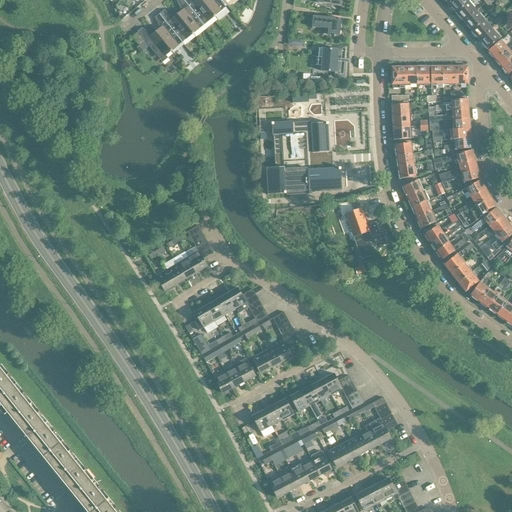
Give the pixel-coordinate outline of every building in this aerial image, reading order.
[(204,25),(184,0),(176,0),(182,11),(177,14),(193,34),(204,25)] [(184,0),(204,25),(215,16),(201,0),(184,0)] [(226,7),(220,0),(201,0),(215,16),(226,7)] [(469,1),(467,0),(451,0),(449,3),(451,6),(450,7),(455,13),(469,1)] [(469,1),(455,13),(461,19),(462,18),(464,21),(476,10),(469,1)] [(173,17),(164,10),(159,14),(182,42),(193,34),(177,14),(173,17)] [(484,20),(476,10),(464,21),(467,24),(466,25),(471,31),(484,20)] [(182,42),(159,14),(155,17),(160,28),(156,31),(172,51),(182,42)] [(340,37),(341,19),(313,16),(312,27),(328,29),(328,35),(334,36),(334,37),(336,37),(336,36),(340,37)] [(509,22),(505,18),(500,22),(504,27),(509,22)] [(492,29),(484,20),(471,31),(476,37),(477,36),(480,39),(492,29)] [(152,34),(142,28),(138,31),(163,62),(168,58),(166,55),(172,51),(156,31),(152,34)] [(492,29),(480,39),(482,42),(481,43),(487,49),(500,38),(492,29)] [(501,40),(488,51),(495,59),(508,49),(508,48),(501,40)] [(338,58),(338,49),(319,48),(319,55),(323,55),(322,71),(332,72),(337,72),(337,71),(336,71),(337,58),(338,58)] [(508,49),(495,59),(502,67),(511,57),(511,50),(511,52),(508,49)] [(511,57),(502,67),(508,74),(511,71),(511,57)] [(435,67),(431,67),(431,85),(444,85),(443,65),(435,65),(435,67)] [(451,65),(443,65),(444,85),(456,85),(455,67),(451,67),(451,65)] [(459,65),(459,67),(455,67),(456,85),(461,85),(461,83),(468,83),(467,65),(459,65)] [(393,66),(393,77),(391,77),(392,83),(393,83),(393,88),(405,88),(405,86),(405,67),(401,67),(401,66),(393,66)] [(409,67),(405,67),(405,86),(417,86),(417,66),(408,66),(409,67)] [(425,66),(417,66),(417,86),(423,86),(429,85),(429,67),(425,67),(425,66)] [(317,94),(292,95),(293,103),(309,102),(309,99),(317,99),(317,94)] [(435,106),(436,109),(429,110),(429,111),(436,111),(451,110),(468,109),(468,99),(452,100),(452,105),(444,106),(444,105),(435,106)] [(392,104),(392,106),(391,106),(392,112),(393,112),(393,116),(411,115),(410,111),(409,111),(409,104),(392,104)] [(452,115),(437,117),(429,117),(430,121),(433,121),(453,119),(469,118),(468,109),(451,110),(452,115)] [(393,116),(393,118),(392,118),(392,123),(393,123),(394,128),(411,127),(411,123),(410,123),(409,115),(411,115),(393,116)] [(469,118),(453,119),(454,125),(432,128),(432,131),(438,131),(450,130),(470,128),(469,118)] [(329,122),(311,123),(309,121),(293,122),(293,121),(272,122),(273,135),(274,135),(276,167),(266,168),(268,194),(286,193),(309,192),(342,190),(341,167),(333,168),(332,153),(330,151),(329,122)] [(394,128),(394,133),(393,133),(393,139),(394,139),(411,139),(410,131),(412,131),(411,127),(394,128)] [(439,136),(438,131),(432,131),(433,136),(433,141),(455,139),(471,138),(470,128),(450,130),(451,135),(439,136)] [(456,145),(449,145),(444,146),(444,150),(434,150),(435,156),(442,156),(441,154),(452,154),(452,150),(472,148),(471,138),(455,139),(456,145)] [(395,145),(395,150),(395,151),(395,155),(396,156),(412,154),(410,142),(395,145)] [(475,159),(472,150),(441,158),(434,160),(435,170),(437,169),(436,164),(453,160),(453,159),(457,158),(459,164),(475,159)] [(396,156),(397,161),(396,162),(397,166),(398,167),(414,165),(412,154),(396,156)] [(460,168),(455,170),(439,174),(440,179),(477,169),(475,159),(459,164),(460,168)] [(398,167),(399,172),(398,173),(398,177),(400,178),(400,179),(416,176),(414,165),(398,167)] [(480,178),(477,169),(440,179),(442,182),(463,176),(464,182),(480,178)] [(427,189),(434,186),(431,181),(424,184),(424,185),(419,187),(416,180),(402,187),(403,188),(402,189),(404,193),(405,193),(407,197),(421,191),(427,189)] [(455,194),(452,196),(452,195),(446,198),(448,202),(453,199),(454,200),(468,192),(471,196),(486,188),(481,180),(455,194)] [(474,202),(458,211),(455,212),(457,216),(461,214),(470,209),(476,206),(475,205),(490,197),(486,188),(471,196),(474,202)] [(426,201),(421,191),(407,197),(409,202),(408,203),(410,207),(411,207),(412,207),(426,201)] [(476,206),(470,209),(473,214),(472,214),(473,217),(467,222),(463,225),(465,228),(472,224),(483,216),(482,215),(488,212),(487,211),(495,206),(490,197),(475,205),(476,206)] [(426,201),(412,207),(412,208),(411,209),(413,213),(414,214),(416,218),(431,211),(430,211),(426,201)] [(431,211),(416,218),(418,222),(418,223),(419,227),(420,227),(421,228),(435,222),(432,216),(443,210),(447,208),(445,205),(430,211),(431,211)] [(368,227),(361,208),(351,211),(357,228),(351,231),(362,259),(376,255),(369,236),(370,235),(371,238),(381,234),(376,222),(370,224),(371,226),(368,227)] [(503,216),(496,208),(470,228),(473,232),(486,221),(490,226),(503,216)] [(461,214),(457,216),(462,223),(465,220),(461,214)] [(503,216),(490,226),(473,239),(475,243),(493,229),(496,234),(509,224),(503,216)] [(438,225),(431,230),(429,228),(423,231),(425,234),(424,234),(430,243),(460,223),(458,219),(441,230),(438,225)] [(460,223),(430,243),(436,252),(449,243),(446,237),(462,226),(460,223)] [(511,227),(509,224),(496,234),(500,238),(492,245),(496,251),(505,244),(503,242),(511,234),(511,227)] [(198,225),(187,232),(190,237),(201,230),(198,225)] [(201,230),(190,237),(193,242),(204,236),(201,230)] [(449,243),(436,252),(441,260),(466,243),(466,242),(469,240),(464,233),(460,235),(463,239),(452,247),(449,243)] [(187,238),(184,234),(177,239),(179,243),(187,238)] [(204,236),(193,242),(195,245),(197,248),(208,242),(204,236)] [(177,239),(171,243),(173,247),(179,243),(177,239)] [(511,239),(502,252),(496,258),(501,261),(506,255),(510,258),(511,255),(511,239)] [(211,247),(208,242),(197,248),(198,251),(199,251),(200,253),(211,247)] [(197,248),(195,245),(184,251),(188,258),(197,272),(207,266),(203,259),(200,253),(199,251),(198,251),(197,248)] [(166,251),(164,247),(157,252),(159,256),(166,251)] [(214,253),(211,247),(200,253),(203,259),(214,253)] [(174,257),(178,263),(187,278),(188,281),(195,277),(193,275),(197,272),(188,258),(184,251),(174,257)] [(452,273),(464,264),(460,258),(464,255),(461,251),(444,264),(452,273)] [(159,256),(157,252),(150,257),(152,260),(159,256)] [(187,278),(178,263),(167,270),(176,285),(187,278)] [(465,263),(464,264),(452,273),(459,282),(471,272),(467,267),(468,266),(465,263)] [(492,267),(490,264),(484,268),(487,272),(492,267)] [(176,285),(167,270),(156,276),(165,291),(176,285)] [(471,272),(459,282),(466,291),(479,281),(476,277),(475,277),(471,272)] [(479,302),(489,289),(485,285),(492,275),(489,272),(480,281),(475,288),(473,287),(468,292),(471,294),(470,295),(479,302)] [(494,292),(489,289),(479,302),(488,308),(505,285),(508,280),(505,278),(502,282),(498,287),(497,287),(494,292)] [(505,285),(488,308),(497,314),(507,301),(502,298),(511,284),(511,279),(510,278),(508,280),(505,285)] [(238,288),(227,294),(236,309),(239,313),(249,308),(248,306),(246,303),(245,301),(242,295),(238,288)] [(253,289),(242,295),(245,301),(256,294),(253,289)] [(227,294),(217,300),(225,315),(236,309),(227,294)] [(256,294),(245,301),(246,303),(248,306),(259,300),(256,294)] [(225,315),(217,300),(206,306),(215,321),(225,315)] [(262,305),(259,300),(248,306),(249,308),(251,312),(262,305)] [(511,303),(511,305),(507,301),(497,314),(505,321),(511,311),(511,303)] [(265,311),(262,305),(251,312),(254,317),(265,311)] [(199,318),(197,319),(194,321),(199,330),(215,321),(206,306),(195,312),(199,318)] [(268,316),(265,311),(254,317),(257,322),(268,316)] [(276,323),(287,317),(284,312),(273,318),(276,323)] [(287,317),(276,323),(279,329),(290,322),(287,317)] [(252,320),(245,324),(248,328),(255,324),(252,320)] [(262,324),(264,328),(271,324),(269,320),(262,324)] [(290,322),(279,329),(282,334),(293,328),(290,322)] [(248,328),(245,324),(238,328),(241,332),(248,328)] [(252,330),(255,334),(261,330),(259,326),(252,330)] [(293,328),(282,334),(284,339),(285,340),(296,334),(293,328)] [(255,334),(252,330),(245,334),(247,339),(255,334)] [(224,336),(226,341),(233,337),(230,332),(224,336)] [(202,355),(210,350),(201,334),(193,339),(202,355)] [(296,334),(285,340),(285,341),(288,345),(299,339),(296,334)] [(226,341),(224,336),(216,341),(219,345),(226,341)] [(281,343),(274,346),(283,362),(293,356),(288,345),(285,341),(285,340),(284,339),(280,341),(281,343)] [(225,346),(228,350),(235,346),(232,342),(225,346)] [(225,346),(214,352),(217,356),(219,355),(220,356),(223,354),(223,353),(228,350),(225,346)] [(274,346),(264,352),(272,367),(283,362),(274,346)] [(214,352),(204,358),(206,362),(217,356),(214,352)] [(272,367),(264,352),(253,358),(261,373),(272,367)] [(248,360),(236,366),(245,382),(256,376),(248,360)] [(120,511),(1,364),(0,365),(0,402),(88,511),(120,511)] [(236,366),(226,372),(234,387),(245,382),(236,366)] [(234,387),(226,372),(215,378),(223,393),(234,387)] [(338,381),(334,373),(323,379),(331,395),(342,389),(341,386),(338,381)] [(349,375),(338,381),(341,386),(352,381),(349,375)] [(323,379),(313,385),(321,400),(331,395),(323,379)] [(355,386),(352,381),(341,386),(342,389),(344,392),(355,386)] [(321,400),(313,385),(302,390),(310,406),(316,418),(322,415),(315,403),(321,400)] [(357,392),(355,386),(344,392),(347,397),(357,392)] [(302,390),(291,396),(299,412),(310,406),(302,390)] [(357,392),(347,397),(350,403),(360,397),(357,392)] [(360,397),(350,403),(353,409),(363,403),(360,397)] [(386,403),(383,397),(372,403),(375,408),(386,403)] [(285,399),(275,404),(283,420),(293,414),(285,399)] [(386,403),(375,408),(378,414),(389,408),(386,403)] [(275,404),(264,410),(272,425),(283,420),(275,404)] [(347,406),(339,410),(342,414),(349,410),(347,406)] [(389,408),(378,414),(381,419),(392,414),(389,408)] [(362,409),(351,414),(353,418),(364,413),(362,409)] [(272,425),(264,410),(253,416),(264,437),(275,431),(272,425)] [(342,414),(339,410),(332,414),(334,418),(342,414)] [(353,418),(351,414),(344,418),(346,422),(353,418)] [(392,414),(381,419),(383,423),(384,425),(395,419),(392,414)] [(325,417),(318,421),(320,426),(328,422),(325,417)] [(395,419),(384,425),(387,431),(398,425),(395,419)] [(320,426),(318,421),(304,428),(307,433),(320,426)] [(337,422),(330,425),(332,429),(334,433),(340,430),(338,427),(339,426),(337,422)] [(383,423),(372,428),(380,444),(391,438),(387,431),(384,425),(383,423)] [(332,429),(330,425),(322,429),(324,433),(332,429)] [(367,431),(361,434),(369,450),(380,444),(372,428),(371,429),(369,425),(365,427),(367,431)] [(304,428),(291,436),(293,440),(307,433),(304,428)] [(293,440),(291,436),(287,437),(286,436),(283,438),(280,433),(277,434),(280,441),(283,445),(293,440)] [(316,433),(302,440),(304,444),(318,437),(316,433)] [(361,434),(350,439),(359,455),(369,450),(361,434)] [(350,439),(340,445),(348,461),(359,455),(350,439)] [(304,444),(302,440),(291,445),(295,452),(302,449),(301,446),(304,444)] [(283,445),(280,441),(269,447),(271,451),(283,445)] [(295,452),(291,445),(284,449),(288,457),(295,453),(295,452)] [(348,461),(340,445),(329,451),(337,467),(348,461)] [(331,469),(323,454),(322,451),(321,451),(312,455),(311,457),(312,459),(320,475),(331,469)] [(270,456),(272,461),(280,457),(277,453),(270,456)] [(272,461),(270,456),(263,460),(265,465),(272,461)] [(320,475),(312,459),(301,465),(309,481),(320,475)] [(309,481),(301,465),(291,470),(299,486),(309,481)] [(299,486),(291,470),(280,476),(288,492),(299,486)] [(280,476),(269,481),(277,497),(288,492),(280,476)] [(396,491),(393,485),(389,478),(378,484),(386,499),(392,496),(394,499),(399,497),(399,496),(396,491)] [(404,480),(393,485),(396,491),(407,485),(404,480)] [(378,484),(367,489),(375,504),(376,504),(378,508),(382,506),(380,502),(386,499),(378,484)] [(407,485),(396,491),(399,496),(410,491),(407,485)] [(375,504),(367,489),(356,495),(364,510),(375,504)] [(412,496),(410,491),(399,496),(399,497),(401,502),(412,496)] [(412,496),(401,502),(404,508),(415,502),(412,496)] [(358,511),(351,498),(340,503),(344,511),(358,511)] [(415,502),(404,508),(406,511),(409,511),(418,508),(415,502)] [(344,511),(340,503),(329,509),(330,511),(344,511)]
